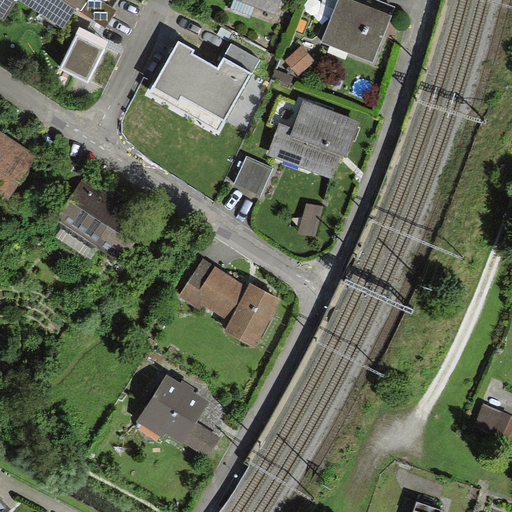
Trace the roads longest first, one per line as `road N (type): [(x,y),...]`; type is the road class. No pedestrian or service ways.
road 1 (residential): [(324,286),(423,0)]
road 2 (residential): [(324,286),(95,137)]
road 3 (track): [(398,451),(462,335),(511,205)]
road 4 (residential): [(203,511),(324,286)]
road 5 (residential): [(155,0),(95,137)]
